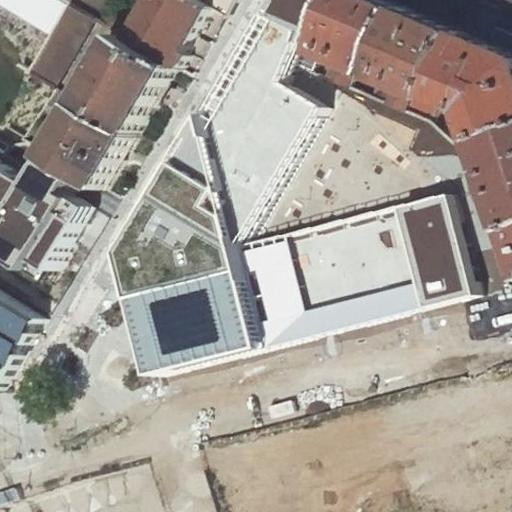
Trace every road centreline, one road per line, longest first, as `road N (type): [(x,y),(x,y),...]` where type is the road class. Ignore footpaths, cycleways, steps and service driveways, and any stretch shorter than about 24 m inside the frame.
road 1 (residential): [(511,300),(156,388)]
road 2 (residential): [(265,0),(113,252)]
road 3 (unknown): [(327,187),(446,164),(494,304)]
road 4 (residential): [(113,252),(28,393),(23,428)]
road 5 (residential): [(156,388),(23,428)]
road 6 (residential): [(197,511),(156,388)]
